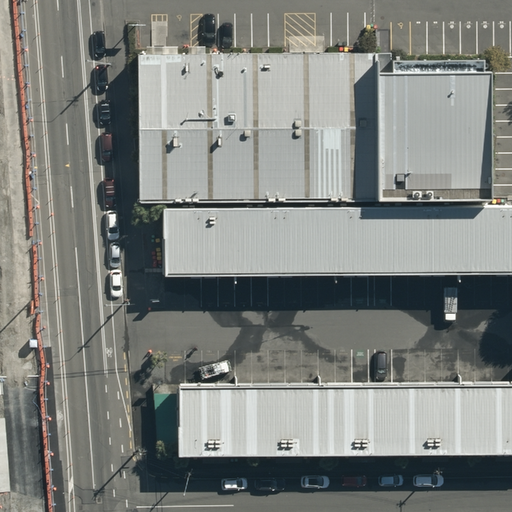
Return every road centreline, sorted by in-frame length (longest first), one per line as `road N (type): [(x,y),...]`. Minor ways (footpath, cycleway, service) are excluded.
road 1 (tertiary): [(89,509),(51,0)]
road 2 (unclassified): [(511,497),(89,509)]
